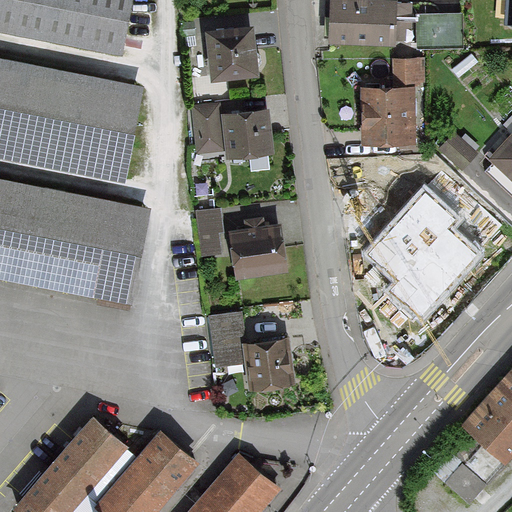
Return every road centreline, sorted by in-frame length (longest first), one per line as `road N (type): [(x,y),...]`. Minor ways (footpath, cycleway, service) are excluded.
road 1 (residential): [(294,0),(336,329),(367,409),(396,440)]
road 2 (primary): [(396,440),(511,305)]
